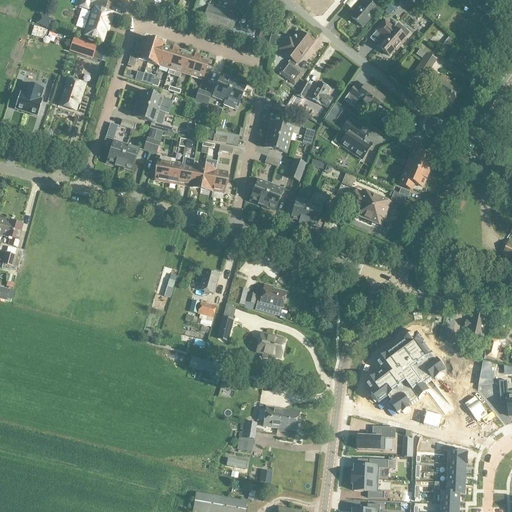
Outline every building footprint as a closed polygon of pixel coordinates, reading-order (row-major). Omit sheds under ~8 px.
[(86,29),(84,36),(94,39),(95,41),(99,42),(101,41),(102,42),(107,25),(109,26),(112,18),(110,17),(111,13),(103,11),(106,2),(101,0),(81,0),(79,7),(88,10),(88,9),(93,10),(91,14),(85,29),(86,29)] [(242,0),(233,10),(236,13),(238,12),(245,18),(260,2),(257,0),(242,0)] [(377,11),(365,0),(350,17),(362,27),(377,11)] [(404,0),(394,0),(401,8),(407,4),(404,0)] [(389,16),(397,6),(393,2),(384,12),(389,16)] [(442,25),(455,36),(467,21),(458,14),(453,19),(450,16),(456,9),(451,4),(442,16),(447,20),(442,25)] [(236,13),(233,10),(230,13),(208,6),(202,25),(231,34),(234,25),(237,16),(235,14),(236,13)] [(53,20),(40,14),(36,24),(50,29),(53,20)] [(68,24),(78,26),(81,16),(71,14),(68,24)] [(384,39),(377,46),(384,52),(384,54),(386,54),(389,57),(395,51),(396,52),(404,43),(403,42),(405,39),(393,28),(384,21),(375,31),(384,39)] [(427,30),(435,32),(437,25),(430,22),(427,30)] [(234,25),(231,34),(244,38),(247,29),(234,25)] [(294,68),(313,43),(297,32),(292,40),(288,38),(280,49),(282,51),(281,53),(289,59),(277,74),(292,85),(300,73),(294,68)] [(481,34),(472,49),(477,52),(486,37),(481,34)] [(147,62),(154,42),(142,38),(139,49),(137,55),(131,54),(127,66),(133,68),(136,59),(147,62)] [(96,46),(74,39),(70,51),(102,61),(105,50),(96,47),(96,46)] [(165,46),(154,42),(147,62),(158,66),(165,46)] [(176,50),(165,46),(158,66),(169,69),(176,50)] [(411,76),(423,84),(426,78),(425,78),(436,60),(419,49),(415,55),(422,59),(411,76)] [(186,53),(176,50),(169,69),(175,71),(174,76),(178,78),(180,73),(186,53)] [(49,53),(47,64),(58,66),(61,55),(49,53)] [(186,53),(180,73),(191,76),(197,57),(186,53)] [(208,60),(197,57),(191,76),(202,80),(208,60)] [(212,97),(224,102),(233,81),(221,76),(212,97)] [(441,77),(431,93),(450,106),(461,90),(441,77)] [(59,106),(76,112),(79,100),(80,100),(85,86),(68,80),(59,106)] [(166,81),(164,85),(176,89),(178,84),(166,81)] [(224,102),(223,105),(234,109),(235,106),(237,107),(245,86),(233,81),(224,102)] [(303,100),(311,86),(303,81),(288,107),(294,110),(301,99),(303,100)] [(308,99),(320,106),(326,109),(332,100),(326,95),(330,89),(317,82),(308,99)] [(19,93),(14,109),(26,113),(34,87),(27,85),(24,94),(19,93)] [(384,98),(376,92),(375,93),(366,85),(360,92),(354,88),(344,101),(352,107),(358,99),(374,111),(384,98)] [(34,87),(26,113),(37,116),(42,100),(38,99),(41,89),(34,87)] [(198,91),(195,103),(207,106),(210,94),(198,91)] [(137,105),(159,112),(163,99),(171,102),(173,96),(161,92),(159,98),(141,92),(137,105)] [(274,108),(285,115),(288,109),(277,103),(274,108)] [(159,112),(137,105),(133,117),(152,123),(150,129),(162,133),(164,126),(155,124),(159,112)] [(135,124),(122,120),(120,127),(133,130),(135,124)] [(358,136),(362,129),(349,120),(340,133),(346,136),(340,145),(361,160),(371,145),(358,136)] [(389,132),(402,127),(396,122),(389,132)] [(267,135),(289,141),(292,128),(270,123),(267,135)] [(422,132),(401,140),(421,149),(425,140),(422,132)] [(289,141),(267,135),(263,148),(286,154),(289,141)] [(214,136),(213,142),(225,144),(227,138),(214,136)] [(309,145),(311,139),(302,136),(301,143),(309,145)] [(159,143),(147,139),(143,151),(155,155),(159,143)] [(119,168),(126,145),(113,141),(106,164),(119,168)] [(126,145),(119,168),(131,172),(138,149),(126,145)] [(220,146),(218,153),(231,155),(232,148),(220,146)] [(406,166),(427,176),(433,164),(422,159),(425,154),(427,155),(427,154),(414,148),(406,166)] [(265,163),(277,167),(279,161),(267,157),(265,163)] [(166,183),(171,160),(160,158),(159,161),(155,181),(166,183)] [(171,160),(166,183),(178,185),(181,165),(174,163),(175,160),(171,160)] [(305,165),(294,160),(287,178),(299,182),(305,165)] [(181,165),(178,185),(189,187),(193,167),(181,165)] [(427,176),(406,166),(398,184),(411,190),(412,189),(410,188),(412,183),(422,187),(427,176)] [(193,167),(189,187),(200,189),(204,169),(193,167)] [(204,169),(200,189),(211,191),(215,171),(204,169)] [(215,171),(211,191),(223,194),(227,173),(215,171)] [(355,177),(346,173),(341,185),(350,189),(355,177)] [(262,206),(270,185),(258,180),(250,202),(262,206)] [(270,185),(262,206),(274,211),(282,189),(270,185)] [(411,193),(402,189),(400,195),(409,198),(411,193)] [(354,212),(353,215),(371,223),(371,224),(374,225),(376,225),(380,227),(382,223),(384,222),(386,217),(385,215),(390,204),(362,192),(361,195),(356,193),(348,210),(354,212)] [(330,210),(335,198),(329,195),(324,207),(330,210)] [(290,222),(303,225),(309,203),(308,203),(296,199),(290,222)] [(309,203),(303,225),(315,229),(321,206),(320,206),(321,203),(309,200),(308,203),(309,203)] [(3,236),(6,237),(10,223),(0,220),(0,239),(2,240),(3,236)] [(10,223),(6,237),(6,238),(11,239),(10,246),(17,248),(19,241),(18,241),(22,226),(10,223)] [(511,241),(510,240),(503,244),(500,250),(502,258),(511,262),(511,241)] [(6,254),(3,265),(12,268),(18,269),(23,252),(16,250),(14,256),(6,254)] [(217,274),(203,270),(197,290),(212,294),(217,274)] [(13,282),(7,281),(5,288),(11,289),(13,282)] [(264,286),(260,302),(258,301),(255,310),(278,316),(280,308),(282,308),(286,294),(272,290),(272,288),(264,286)] [(0,289),(0,300),(9,303),(11,293),(0,289)] [(248,294),(249,290),(243,289),(239,304),(245,305),(246,302),(254,305),(256,296),(248,294)] [(202,304),(199,315),(215,319),(218,308),(202,304)] [(464,328),(468,329),(467,335),(483,338),(487,318),(471,315),(470,322),(466,321),(464,328)] [(232,320),(222,318),(219,329),(229,332),(232,320)] [(425,344),(418,334),(398,348),(389,354),(392,359),(370,374),(377,384),(378,383),(390,400),(389,402),(397,413),(437,384),(431,376),(439,370),(440,372),(450,365),(436,347),(429,352),(424,345),(425,344)] [(284,341),(261,335),(257,353),(280,358),(284,341)] [(490,339),(487,349),(485,356),(495,359),(497,352),(496,351),(499,341),(490,339)] [(203,382),(211,384),(216,367),(196,362),(194,369),(206,372),(203,382)] [(483,362),(480,377),(492,376),(491,364),(484,362),(483,362)] [(222,379),(220,386),(219,389),(235,393),(238,383),(222,379)] [(509,418),(511,417),(511,392),(508,393),(507,381),(499,382),(501,404),(508,403),(509,418)] [(239,383),(238,389),(252,391),(251,397),(259,398),(260,386),(239,383)] [(262,427),(278,430),(280,422),(284,421),(286,410),(265,407),(262,427)] [(280,422),(278,430),(295,432),(298,412),(286,410),(284,421),(280,422)] [(251,452),(256,424),(241,422),(236,450),(251,452)] [(357,439),(357,448),(358,448),(358,451),(385,451),(385,438),(359,437),(358,439),(357,439)] [(413,458),(413,449),(413,440),(403,439),(403,449),(403,458),(413,458)] [(445,453),(445,464),(464,464),(464,454),(445,453)] [(226,458),(225,466),(244,470),(246,462),(226,458)] [(353,474),(353,479),(379,480),(388,481),(388,469),(388,461),(369,460),(369,467),(358,467),(355,467),(354,474),(353,474)] [(445,465),(445,473),(464,473),(464,466),(445,465)] [(445,473),(445,483),(463,483),(464,474),(445,473)] [(353,479),(352,485),(354,485),(354,492),(368,493),(368,499),(384,500),(385,492),(378,492),(379,480),(353,479)] [(445,484),(445,492),(463,492),(464,484),(445,484)] [(247,500),(263,503),(265,494),(249,491),(247,500)] [(437,493),(437,504),(442,504),(458,505),(458,494),(437,493)] [(191,511),(244,511),(246,502),(194,494),(191,511)]
